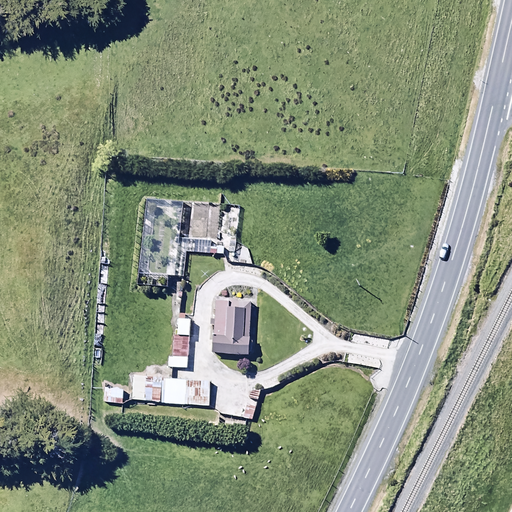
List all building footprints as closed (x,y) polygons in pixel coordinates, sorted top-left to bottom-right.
[(241,315),(203,314),(202,352),(198,352),(198,368),(241,370),(242,352),(239,352),(241,315)] [(158,371),(157,381),(162,381),(176,382),(178,328),(167,328),(166,347),(163,347),(162,371),(158,371)] [(176,382),(162,381),(161,391),(181,392),(181,382),(176,382)] [(161,391),(124,389),(122,414),(199,418),(201,393),(181,392),(161,391)] [(112,416),(112,403),(94,402),(93,416),(112,416)] [(235,417),(231,431),(241,434),(244,419),(235,417)]
